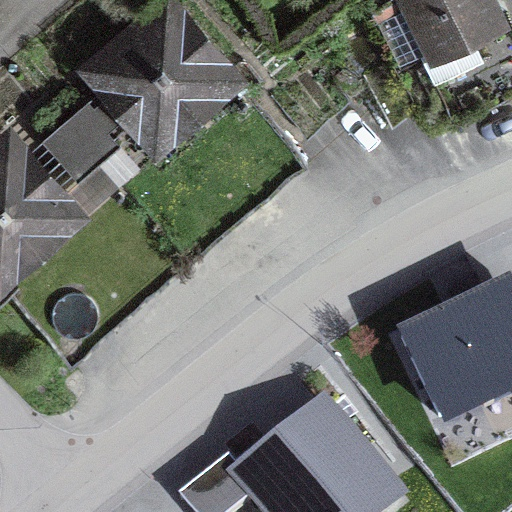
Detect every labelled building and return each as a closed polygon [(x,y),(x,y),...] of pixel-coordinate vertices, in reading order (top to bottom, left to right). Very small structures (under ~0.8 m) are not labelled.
[(424,58),(426,61),(454,114),(456,118),(511,89),(511,20),(509,15),(499,20),(488,0),(365,0),(372,12),(394,0),(409,0),(435,52),(424,58)] [(166,4),(94,66),(157,139),(228,77),(166,4)] [(328,118),(350,99),(313,56),(291,75),(328,118)] [(363,74),(391,126),(418,112),(398,76),(389,60),(363,74)] [(427,129),(454,114),(426,61),(398,76),(418,112),(427,129)] [(269,94),(306,137),(328,118),(291,75),(269,94)] [(106,121),(87,99),(64,119),(100,161),(119,144),(102,124),(106,121)] [(100,161),(64,119),(41,139),(77,180),(100,161)] [(0,147),(0,273),(71,213),(8,141),(0,147)] [(511,388),(511,292),(509,286),(401,338),(439,417),(497,398),(511,388)] [(324,411),(241,478),(267,511),(376,511),(394,498),(324,411)]
